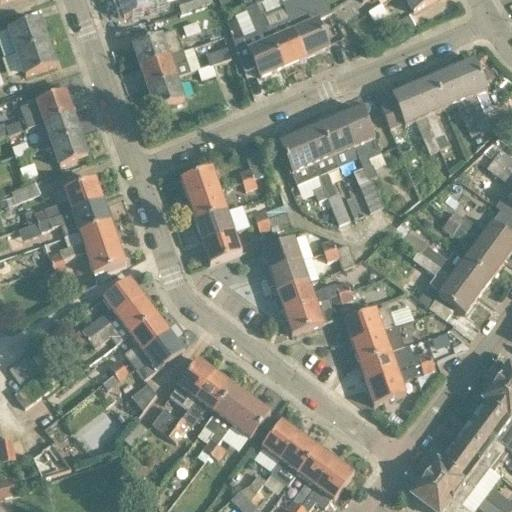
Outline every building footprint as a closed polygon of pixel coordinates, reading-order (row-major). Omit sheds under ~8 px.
[(120,0),(115,2),(123,24),(166,8),(163,0),(120,0)] [(209,0),(190,0),(176,5),(180,18),(212,7),(209,0)] [(260,22),(261,22),(260,19),(251,0),(249,0),(241,4),(245,15),(254,36),(243,40),(230,45),(243,77),(255,72),(259,82),(282,72),(265,33),(260,22)] [(251,0),(260,19),(267,16),(259,0),(251,0)] [(328,53),(316,27),(331,21),(322,0),(302,0),(282,9),(288,23),(305,63),(328,53)] [(436,0),(401,0),(412,18),(438,2),(436,0)] [(381,9),(369,16),(374,25),(386,18),(381,9)] [(409,19),(390,30),(396,40),(415,29),(409,19)] [(15,58),(46,47),(38,23),(6,35),(15,58)] [(305,63),(288,23),(265,33),(282,72),(305,63)] [(196,27),(182,31),(186,41),(195,38),(200,37),(198,31),(196,27)] [(139,71),(182,56),(175,35),(132,50),(139,71)] [(46,47),(15,58),(23,82),(55,71),(46,47)] [(212,70),(223,67),(222,66),(230,63),(226,52),(205,59),(209,71),(212,70)] [(147,93),(175,83),(190,78),(190,77),(182,56),(139,71),(147,93)] [(452,74),(480,138),(488,134),(480,113),(490,109),(485,97),(486,96),(483,87),(478,76),(473,65),(452,74)] [(201,84),(215,80),(212,70),(209,71),(198,75),(201,84)] [(470,142),(480,138),(452,74),(432,83),(445,114),(456,109),(470,142)] [(488,85),(484,74),(478,76),(483,87),(488,85)] [(175,83),(147,93),(155,115),(183,105),(175,83)] [(435,118),(445,114),(432,83),(411,91),(438,155),(448,150),(443,140),(444,140),(435,118)] [(430,158),(438,155),(411,91),(390,100),(393,107),(379,113),(390,134),(402,128),(404,131),(417,126),(430,158)] [(42,129),(71,118),(64,97),(35,107),(37,113),(21,118),(26,134),(42,128),(42,129)] [(367,186),(371,185),(371,184),(376,181),(372,170),(370,170),(368,164),(380,159),(360,113),(340,122),(358,165),(361,173),(367,186)] [(50,150),(79,140),(71,118),(42,129),(50,150)] [(337,173),(338,173),(358,165),(340,122),(319,131),(337,173)] [(17,126),(3,131),(6,140),(20,135),(17,126)] [(326,178),(337,173),(319,131),(299,139),(317,181),(322,192),(326,202),(327,202),(339,230),(349,226),(337,198),(335,199),(326,178)] [(278,148),(296,191),(317,181),(299,139),(278,148)] [(79,140),(50,150),(57,172),(87,162),(79,140)] [(26,147),(12,152),(16,161),(29,157),(26,147)] [(511,163),(500,155),(492,166),(511,181),(511,163)] [(242,187),(254,183),(253,182),(265,178),(259,159),(247,163),(250,174),(239,177),(242,187)] [(511,181),(492,166),(486,173),(511,192),(511,197),(508,204),(503,201),(495,213),(511,225),(511,181)] [(20,174),(23,184),(37,179),(33,169),(20,174)] [(367,186),(361,173),(352,177),(353,179),(370,217),(383,211),(375,194),(371,185),(367,186)] [(187,206),(218,195),(211,174),(179,185),(187,206)] [(254,183),(242,187),(245,196),(256,192),(254,183)] [(36,228),(102,205),(94,184),(65,195),(69,206),(56,210),(43,214),(43,215),(34,219),(32,214),(24,217),(26,221),(29,230),(36,228)] [(35,188),(11,198),(15,209),(40,199),(35,188)] [(317,206),(326,202),(322,192),(313,196),(314,199),(317,206)] [(194,227),(226,216),(218,195),(187,206),(194,227)] [(65,241),(109,226),(102,205),(36,228),(40,238),(51,234),(51,233),(60,229),(65,241)] [(256,228),(286,219),(283,210),(254,219),(256,228)] [(201,247),(233,236),(249,231),(242,211),(226,216),(194,227),(201,247)] [(476,246),(504,267),(511,255),(511,243),(490,227),(484,236),(464,221),(463,222),(455,216),(448,226),(457,232),(457,233),(476,247),(476,246)] [(286,219),(256,228),(259,237),(271,234),(272,238),(291,232),(286,219)] [(85,258),(117,247),(109,226),(65,241),(65,242),(63,242),(67,253),(58,256),(59,257),(48,261),(51,269),(63,265),(85,258)] [(457,232),(448,226),(444,232),(452,239),(457,233),(457,232)] [(491,284),(463,264),(453,256),(446,266),(424,250),(427,247),(410,235),(402,245),(422,260),(421,261),(477,302),(491,284)] [(233,236),(201,247),(209,270),(241,259),(233,236)] [(268,276),(301,264),(294,244),(261,256),(268,276)] [(324,257),(335,254),(333,245),(321,248),(324,257)] [(491,284),(504,267),(476,246),(476,247),(463,264),(491,284)] [(117,247),(85,258),(92,281),(124,269),(117,247)] [(335,254),(324,257),(326,267),(338,263),(341,273),(354,270),(348,250),(335,254)] [(439,297),(437,300),(454,313),(464,320),(477,302),(421,261),(416,268),(435,281),(429,289),(439,297)] [(275,296),(308,285),(301,264),(268,276),(275,296)] [(66,275),(63,265),(51,269),(55,279),(66,275)] [(87,344),(142,303),(129,285),(102,305),(109,314),(81,337),(87,344)] [(338,298),(349,294),(346,286),(313,298),(308,285),(275,296),(282,317),(327,301),(327,303),(338,299),(338,298)] [(338,298),(338,299),(342,309),(353,306),(349,294),(338,298)] [(424,294),(416,305),(428,313),(446,325),(453,315),(435,303),(424,294)] [(335,325),(327,303),(327,301),(282,317),(291,341),(335,325)] [(129,341),(156,321),(142,303),(87,344),(95,354),(110,342),(116,350),(129,340),(129,341)] [(350,348),(395,332),(395,331),(392,325),(388,311),(343,327),(350,348)] [(129,367),(168,337),(156,321),(129,341),(136,350),(124,359),(129,367)] [(358,369),(404,353),(396,332),(395,332),(350,348),(358,369)] [(456,333),(431,341),(436,355),(461,347),(456,333)] [(86,345),(78,335),(67,344),(75,354),(86,345)] [(168,337),(129,367),(130,367),(144,386),(183,357),(168,337)] [(419,370),(430,366),(427,357),(408,364),(404,353),(358,369),(365,389),(396,378),(397,379),(420,371),(419,370)] [(37,381),(38,382),(42,378),(28,359),(8,374),(21,391),(25,388),(37,381)] [(114,379),(123,372),(117,364),(108,371),(114,379)] [(187,416),(215,378),(197,365),(169,403),(187,416)] [(419,370),(420,371),(423,380),(434,376),(430,366),(419,370)] [(494,387),(511,400),(511,372),(507,369),(494,387)] [(123,372),(114,379),(114,380),(102,389),(108,396),(129,380),(123,372)] [(213,419),(233,392),(215,378),(187,416),(180,426),(168,442),(177,448),(190,431),(192,433),(206,413),(213,419)] [(404,401),(397,379),(396,378),(365,389),(373,412),(404,401)] [(49,396),(38,382),(37,381),(25,388),(21,391),(23,393),(14,400),(25,414),(49,396)] [(485,407),(511,427),(511,400),(494,387),(480,405),(484,408),(485,407)] [(131,401),(142,417),(155,400),(147,389),(131,401)] [(231,432),(251,405),(233,392),(213,419),(204,432),(213,439),(206,448),(202,454),(196,463),(203,469),(211,459),(217,451),(217,450),(231,432)] [(251,405),(231,432),(249,445),(269,418),(251,405)] [(511,442),(511,427),(485,407),(484,408),(470,427),(504,453),(504,452),(511,442)] [(168,442),(180,426),(163,414),(151,430),(168,442)] [(279,466),(298,440),(280,426),(261,453),(278,466),(279,466)] [(139,427),(124,444),(132,451),(147,434),(139,427)] [(502,455),(504,453),(470,427),(455,447),(489,473),(490,472),(502,455)] [(297,479),(317,453),(298,440),(279,466),(278,466),(271,476),(289,489),(296,479),(297,479)] [(15,464),(11,443),(0,444),(0,465),(0,467),(15,464)] [(473,494),(489,473),(455,447),(440,467),(439,468),(473,494)] [(51,449),(32,463),(42,484),(70,475),(51,449)] [(217,451),(211,459),(218,464),(225,456),(217,451)] [(301,511),(335,466),(317,453),(297,479),(306,486),(286,511),(301,511)] [(423,482),(460,510),(473,494),(439,468),(440,467),(436,464),(423,482)] [(335,466),(301,511),(312,511),(315,508),(320,511),(326,511),(331,505),(333,507),(353,480),(335,466)] [(0,502),(22,495),(17,480),(0,485),(0,502)] [(258,480),(250,490),(258,495),(265,485),(258,480)] [(462,511),(460,510),(423,482),(409,500),(424,511),(462,511)] [(485,503),(496,511),(511,511),(511,509),(492,494),(485,503)] [(256,511),(250,506),(239,496),(238,496),(230,505),(237,511),(256,511)] [(257,511),(264,503),(257,498),(256,497),(250,506),(256,511),(257,511)] [(496,511),(485,503),(478,511),(496,511)]
